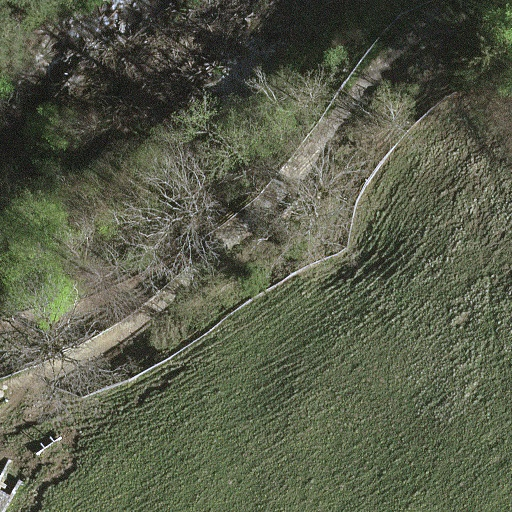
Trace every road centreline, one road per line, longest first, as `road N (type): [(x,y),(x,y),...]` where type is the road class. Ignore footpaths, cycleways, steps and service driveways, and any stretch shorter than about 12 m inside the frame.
road 1 (track): [(180,269),(269,199),(398,62),(435,35),(489,20)]
road 2 (track): [(0,380),(180,269)]
